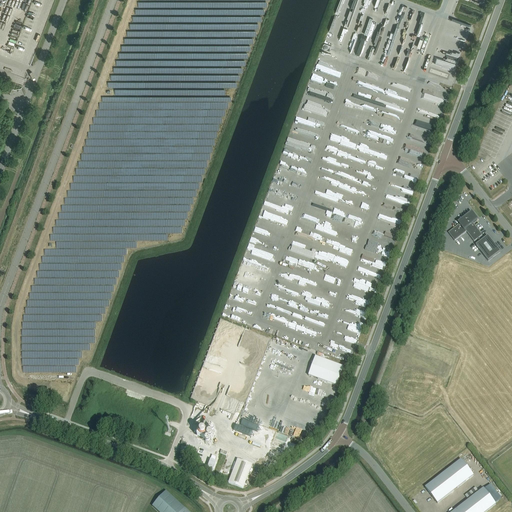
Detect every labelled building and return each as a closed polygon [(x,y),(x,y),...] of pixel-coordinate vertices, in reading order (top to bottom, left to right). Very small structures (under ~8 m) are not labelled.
[(387,0),(385,10),(392,12),(395,0),(387,0)] [(443,41),(464,48),(468,34),(456,30),(456,31),(447,29),(443,41)] [(487,155),(478,150),(476,156),(484,160),(487,155)] [(477,221),(472,214),(471,213),(459,222),(460,224),(448,233),(455,241),(467,232),(474,242),(478,239),(480,242),(476,245),(488,261),(500,252),(488,236),(481,241),(479,238),(482,236),(473,224),(477,221)] [(308,376),(337,387),(344,368),(315,357),(308,376)] [(196,457),(198,449),(187,446),(185,455),(196,457)] [(198,460),(214,466),(217,459),(201,452),(198,460)] [(252,465),(237,460),(228,483),(243,489),(252,465)] [(461,460),(425,488),(438,504),(473,476),(461,460)] [(465,495),(468,500),(479,492),(476,487),(465,495)] [(453,511),(486,511),(496,505),(483,488),(453,511)] [(158,511),(188,511),(166,492),(152,507),(158,511)]
